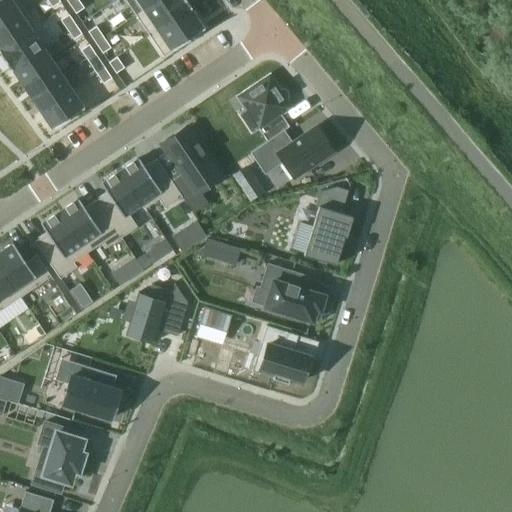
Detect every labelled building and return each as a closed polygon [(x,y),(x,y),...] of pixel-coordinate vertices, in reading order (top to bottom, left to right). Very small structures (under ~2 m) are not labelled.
[(16,0),(15,0),(0,10),(0,30),(26,13),(17,0),(16,0)] [(0,0),(0,10),(15,0),(16,0),(17,0),(16,0),(0,0)] [(77,0),(73,0),(68,3),(75,14),(84,9),(77,0)] [(125,0),(136,16),(158,0),(125,0)] [(158,0),(136,16),(149,36),(190,8),(190,9),(191,9),(185,0),(158,0)] [(190,8),(149,36),(163,57),(204,29),(203,28),(190,9),(190,8)] [(26,13),(0,30),(0,50),(35,27),(34,26),(26,13)] [(68,15),(60,21),(67,30),(75,25),(68,15)] [(0,54),(11,71),(12,70),(11,69),(43,48),(44,48),(52,43),(38,24),(34,26),(35,27),(0,50),(0,54)] [(75,25),(67,30),(73,40),(81,34),(75,25)] [(96,27),(88,32),(95,43),(103,38),(96,27)] [(103,38),(95,43),(102,54),(110,48),(103,38)] [(89,45),(80,51),(86,59),(94,54),(89,45)] [(43,48),(11,69),(12,70),(21,83),(52,62),(44,48),(43,48)] [(94,54),(86,59),(92,68),(100,62),(94,54)] [(116,58),(108,63),(109,64),(116,74),(124,68),(116,58)] [(52,62),(21,83),(30,97),(62,76),(52,62)] [(104,68),(96,73),(103,84),(111,79),(104,68)] [(62,76),(30,97),(39,111),(71,90),(62,76)] [(251,105),(238,114),(251,134),(259,129),(267,142),(284,131),(289,127),(276,109),(287,102),(287,101),(287,100),(288,99),(288,98),(288,97),(288,96),(288,95),(288,94),(287,93),(287,92),(286,91),(286,90),(285,90),(285,89),(284,89),(284,88),(283,88),(282,88),(282,87),(281,87),(280,87),(279,87),(278,87),(277,87),(276,87),(269,76),(243,93),(251,105)] [(71,90),(39,111),(51,128),(51,129),(52,130),(84,108),(83,107),(71,90)] [(267,142),(250,153),(265,175),(283,163),(294,178),(333,152),(317,127),(292,143),(284,131),(267,142)] [(187,128),(161,145),(180,172),(170,179),(181,195),(216,171),(187,128)] [(138,159),(120,171),(142,205),(141,205),(144,209),(159,199),(165,208),(182,197),(157,160),(145,168),(138,159)] [(246,168),(234,175),(242,186),(253,179),(246,168)] [(107,193),(96,201),(121,238),(137,227),(128,214),(141,205),(142,205),(120,171),(101,184),(107,193)] [(299,223),(291,249),(304,253),(303,256),(335,266),(344,237),(346,238),(352,217),(341,214),(348,191),(336,187),(320,192),(316,207),(318,208),(312,227),(299,223)] [(78,199),(59,212),(87,253),(101,244),(104,249),(121,238),(96,201),(84,209),(78,199)] [(47,234),(35,242),(60,279),(76,267),(73,262),(87,253),(59,212),(41,224),(47,234)] [(186,227),(185,228),(195,243),(206,236),(195,221),(186,227)] [(165,240),(152,249),(159,259),(172,251),(165,240)] [(11,244),(0,251),(0,267),(20,297),(39,285),(50,277),(36,255),(25,263),(12,243),(11,243),(11,244)] [(267,264),(260,288),(269,291),(264,307),(269,309),(268,312),(282,316),(284,313),(312,322),(316,310),(319,311),(324,296),(297,288),(298,286),(293,285),(297,273),(267,264)] [(0,310),(1,310),(20,297),(0,267),(0,310)] [(80,284),(70,291),(78,302),(87,295),(80,284)] [(129,322),(125,334),(134,337),(151,342),(150,343),(152,344),(158,324),(162,325),(160,331),(177,336),(187,303),(175,285),(173,285),(174,287),(173,292),(151,285),(147,297),(139,294),(140,293),(138,293),(129,322)] [(206,303),(200,320),(227,329),(232,312),(206,303)] [(267,344),(259,370),(274,374),(273,378),(288,382),(289,379),(302,383),(310,356),(294,351),(298,336),(266,326),(261,343),(267,344)] [(71,375),(62,404),(110,420),(111,416),(113,417),(118,403),(116,402),(119,390),(99,384),(102,372),(75,364),(71,375)] [(36,470),(31,485),(60,494),(64,482),(70,484),(73,471),(78,473),(79,469),(80,469),(80,468),(79,467),(80,466),(82,459),(83,460),(83,458),(84,454),(79,453),(83,440),(79,439),(81,434),(44,422),(44,424),(38,444),(51,448),(43,473),(36,470)] [(18,508),(17,511),(49,511),(53,500),(25,492),(20,509),(18,508)]
